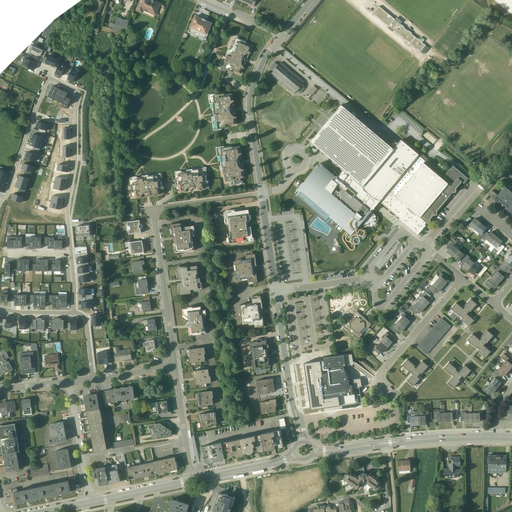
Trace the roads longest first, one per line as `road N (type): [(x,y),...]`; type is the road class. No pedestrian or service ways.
road 1 (residential): [(311,0),(264,56),(248,101),(292,406)]
road 2 (residential): [(0,201),(48,78),(77,93),(67,200),(73,313)]
road 3 (residential): [(174,364),(152,208)]
road 4 (residential): [(387,389),(378,376),(463,279)]
road 5 (residential): [(90,502),(70,381)]
